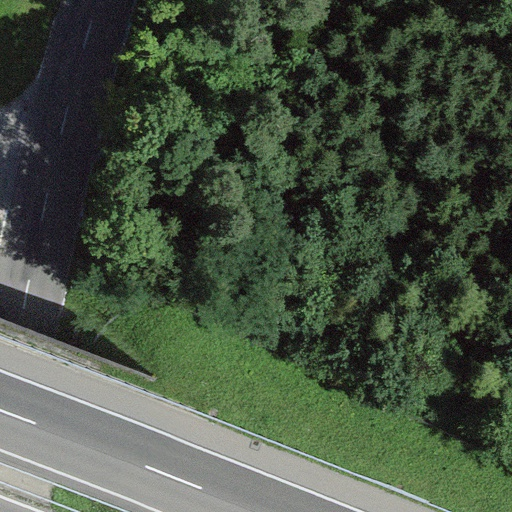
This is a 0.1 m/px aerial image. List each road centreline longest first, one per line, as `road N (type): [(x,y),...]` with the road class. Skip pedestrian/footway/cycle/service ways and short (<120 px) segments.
road 1 (tertiary): [(102,0),(51,178),(20,331),(0,508)]
road 2 (motorway): [(259,511),(0,411)]
